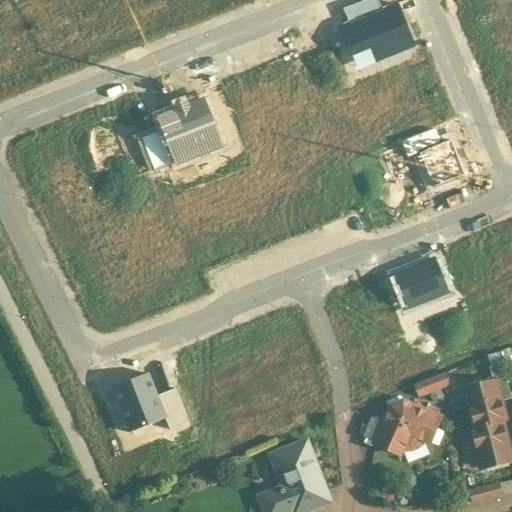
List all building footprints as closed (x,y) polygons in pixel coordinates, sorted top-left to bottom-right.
[(382,11),(377,0),(367,0),(343,10),(349,25),(382,11)] [(349,25),(341,28),(353,56),(371,49),(377,62),(414,46),(397,5),(382,11),(349,25)] [(398,84),(391,69),(363,81),(369,96),(379,92),(398,84)] [(441,113),(425,73),(398,84),(379,92),(395,131),(441,113)] [(204,105),(162,120),(178,164),(220,150),(204,105)] [(441,145),(435,130),(402,143),(408,159),(419,154),(419,153),(441,145)] [(441,145),(419,153),(419,154),(433,190),(466,176),(452,141),(441,145)] [(436,262),(396,277),(406,301),(408,307),(448,292),(436,262)] [(373,286),(335,301),(357,355),(379,346),(372,329),(386,324),(387,324),(375,294),(373,286)] [(388,289),(375,294),(387,324),(386,324),(388,328),(401,322),(395,305),(388,289)] [(406,301),(395,305),(401,322),(407,337),(418,332),(408,307),(406,301)] [(295,317),(248,336),(250,339),(263,374),(288,364),(295,382),(317,373),(295,317)] [(511,400),(502,365),(489,369),(493,383),(495,383),(500,403),(511,400)] [(448,373),(414,386),(419,398),(450,386),(448,373)] [(149,375),(112,389),(130,434),(166,420),(167,419),(158,397),(149,375)] [(493,383),(466,391),(476,429),(457,434),(457,435),(472,431),(483,469),(511,461),(501,423),(505,422),(500,403),(495,383),(493,383)] [(177,389),(158,397),(167,419),(166,420),(170,431),(190,423),(177,389)] [(403,403),(392,408),(375,446),(399,456),(403,448),(409,451),(417,448),(422,443),(423,440),(431,444),(441,420),(403,403)] [(365,435),(373,439),(383,420),(374,416),(365,435)] [(306,442),(270,456),(278,475),(277,477),(279,483),(281,484),(284,490),(279,492),(277,491),(266,495),(262,503),(265,511),(291,511),(292,511),(308,511),(319,508),(326,492),(306,442)] [(500,485),(469,493),(472,504),(503,496),(500,485)]
